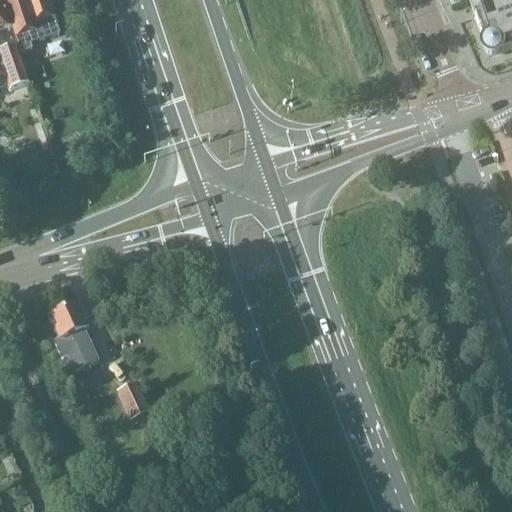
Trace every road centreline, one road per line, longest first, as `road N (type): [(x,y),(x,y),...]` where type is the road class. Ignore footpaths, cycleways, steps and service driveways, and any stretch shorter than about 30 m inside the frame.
road 1 (primary): [(398,511),(270,180)]
road 2 (primary): [(201,203),(319,511)]
road 3 (primary): [(134,0),(201,203)]
road 4 (tertiary): [(0,272),(201,203)]
road 5 (primary): [(270,180),(212,0)]
road 6 (tertiary): [(270,180),(422,124)]
